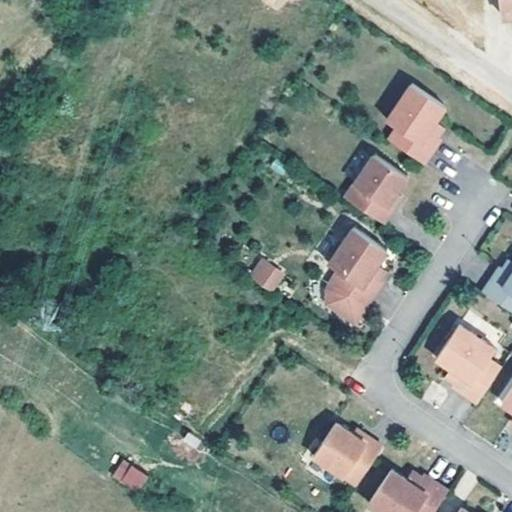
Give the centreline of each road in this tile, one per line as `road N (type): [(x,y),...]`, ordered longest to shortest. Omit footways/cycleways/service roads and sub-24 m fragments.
road 1 (residential): [(511,486),(390,405),(377,379),(382,352),(480,199)]
road 2 (unclassified): [(511,93),(375,0)]
